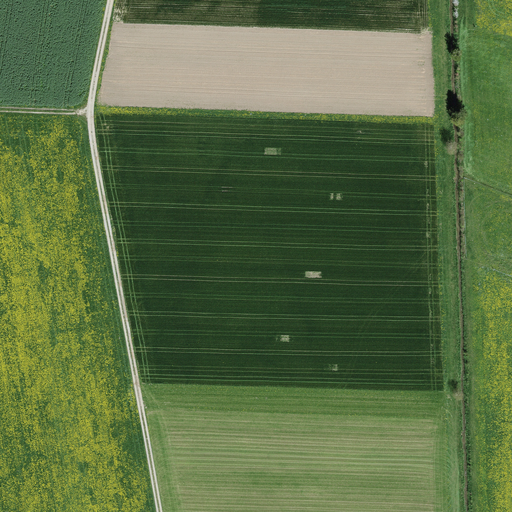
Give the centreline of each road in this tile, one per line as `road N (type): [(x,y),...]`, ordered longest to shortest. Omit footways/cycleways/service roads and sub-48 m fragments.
road 1 (track): [(107,0),(88,112),(159,511)]
road 2 (track): [(460,0),(464,151)]
